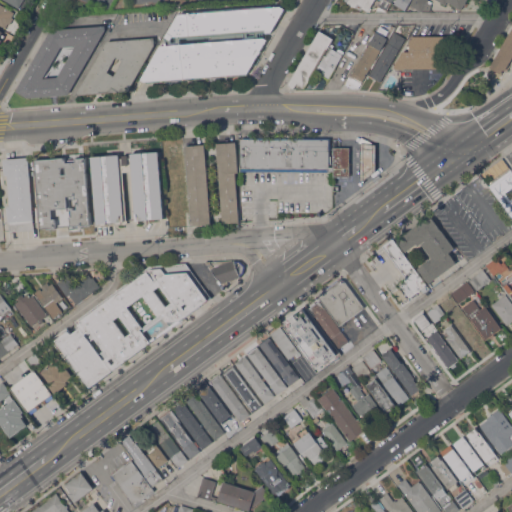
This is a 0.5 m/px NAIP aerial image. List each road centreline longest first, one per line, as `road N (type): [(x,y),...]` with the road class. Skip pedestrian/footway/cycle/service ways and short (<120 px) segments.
road 1 (residential): [(304,511),(511,361)]
road 2 (residential): [(0,259),(234,241)]
road 3 (residential): [(336,244),(455,404)]
road 4 (tertiary): [(268,108),(400,130),(448,162)]
road 5 (tertiary): [(0,126),(175,113)]
road 6 (residential): [(411,112),(446,92),(508,0)]
road 7 (tertiary): [(411,112),(359,100),(281,100),(268,108)]
road 8 (secondary): [(282,283),(164,370)]
road 9 (secondary): [(164,370),(48,457)]
road 10 (secondary): [(382,211),(282,283)]
road 11 (residential): [(257,108),(315,0)]
